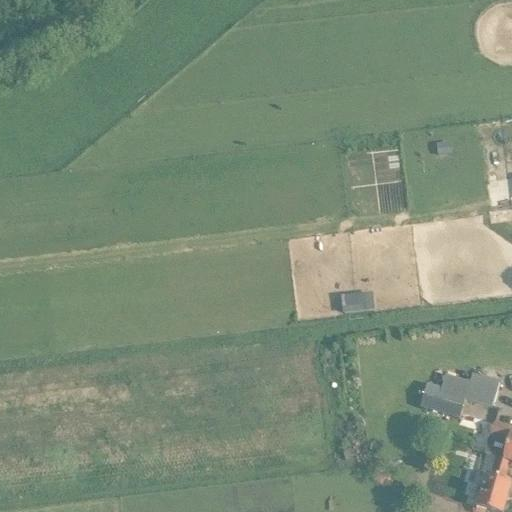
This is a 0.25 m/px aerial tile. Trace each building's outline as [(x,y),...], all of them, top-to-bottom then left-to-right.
[(371,293),(344,294),(344,310),(371,309),(371,293)] [(492,407),(499,383),(472,375),(469,383),(445,376),(441,389),(427,385),(420,408),(458,419),(465,399),(492,407)] [(511,428),(494,423),(490,435),(493,436),(487,454),(504,459),(509,462),(510,462),(509,467),(511,467),(511,428)] [(437,440),(428,441),(430,453),(439,452),(437,440)] [(504,459),(487,454),(481,474),(486,475),(477,508),(490,511),(503,511),(507,499),(511,500),(511,496),(511,486),(511,482),(503,480),(509,462),(504,459)] [(418,470),(428,469),(426,459),(417,460),(418,470)] [(410,511),(465,511),(464,502),(410,508),(410,511)]
